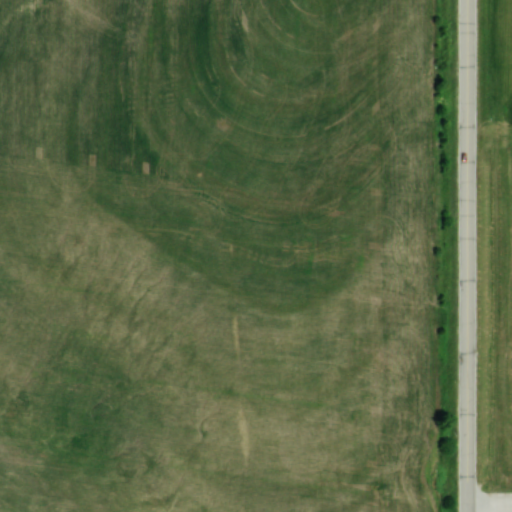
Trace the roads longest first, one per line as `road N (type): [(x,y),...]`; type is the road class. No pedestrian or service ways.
road 1 (secondary): [(451,0),(457,430),(467,504)]
road 2 (secondary): [(473,0),(474,426),(467,504)]
